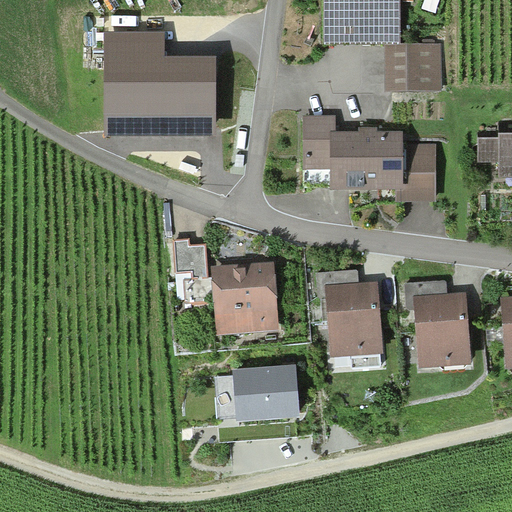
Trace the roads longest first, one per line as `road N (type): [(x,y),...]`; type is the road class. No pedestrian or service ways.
road 1 (track): [(0,455),(119,493),(163,495),(300,476),(496,426)]
road 2 (residential): [(511,258),(242,214)]
road 3 (residential): [(281,0),(242,214)]
road 4 (residential): [(242,214),(173,193),(72,146)]
